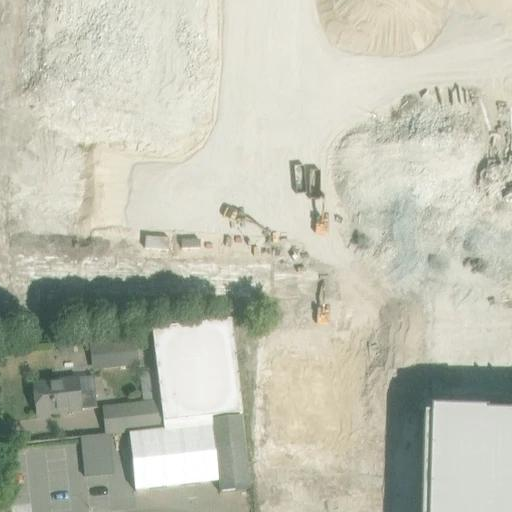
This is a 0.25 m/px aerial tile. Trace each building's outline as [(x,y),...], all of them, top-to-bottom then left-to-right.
[(159,430),(128,433),(134,492),(171,488),(218,482),(220,493),(249,490),(241,417),(211,421),(212,418),(242,414),(231,321),(152,331),(160,402),(156,402),(159,430)] [(137,340),(100,345),(103,372),(140,368),(137,340)] [(59,343),(58,349),(60,355),(69,354),(71,348),(68,343),(59,343)] [(363,411),(375,411),(375,356),(360,356),(360,360),(255,360),(255,437),(363,437),(363,411)] [(33,384),(36,412),(53,410),(53,415),(81,412),(81,411),(97,409),(95,394),(79,396),(77,379),(33,384)] [(106,436),(128,433),(159,430),(156,402),(103,408),(106,436)] [(423,418),(420,511),(511,511),(511,413),(428,411),(428,418),(423,418)]
